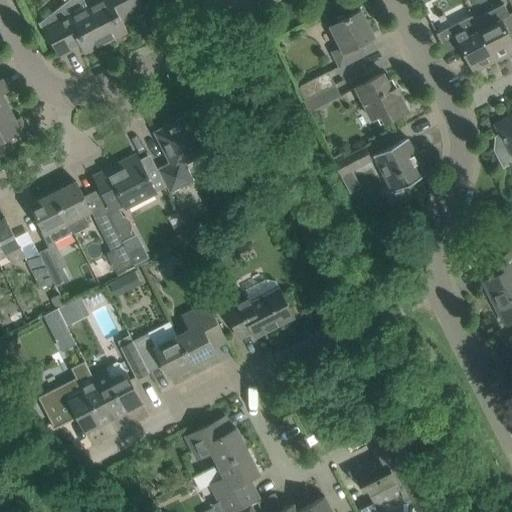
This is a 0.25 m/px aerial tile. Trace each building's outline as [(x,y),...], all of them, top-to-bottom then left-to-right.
[(106,42),(87,6),(84,0),(72,0),(42,25),(59,57),(63,55),(62,53),(80,44),(84,53),(106,42)] [(99,0),(87,6),(106,42),(127,31),(120,17),(142,5),(139,0),(99,0)] [(511,14),(511,12),(509,13),(504,4),(474,19),(495,61),(511,51),(511,41),(511,40),(511,39),(511,14)] [(329,25),(341,47),(332,52),(340,67),(376,48),(375,47),(370,50),(365,40),(374,36),(361,9),(329,25)] [(472,15),(436,33),(441,43),(444,49),(446,52),(460,45),(473,71),(495,61),(474,19),(472,15)] [(297,88),(303,101),(307,99),(334,85),(335,84),(328,71),(297,88)] [(384,122),(390,119),(408,109),(396,86),(390,89),(388,85),(390,84),(384,72),(355,87),(371,118),(379,114),(384,122)] [(340,96),(334,85),(307,99),(303,101),(309,112),(340,96)] [(8,106),(0,109),(0,154),(13,148),(8,136),(25,127),(23,122),(17,124),(8,106)] [(211,151),(201,131),(191,113),(154,132),(169,162),(157,169),(166,186),(169,193),(194,181),(185,164),(211,151)] [(503,166),(511,161),(511,114),(494,124),(500,135),(497,137),(495,150),(503,166)] [(373,155),(383,173),(392,191),(426,174),(407,137),(373,155)] [(334,162),(341,176),(371,160),(364,146),(334,162)] [(146,174),(139,159),(136,155),(118,164),(112,167),(94,176),(103,194),(109,207),(121,201),(125,207),(156,192),(166,186),(157,169),(147,174),(146,174)] [(89,225),(83,214),(91,210),(76,181),(53,193),(73,232),(73,233),(89,225)] [(38,200),(30,205),(43,230),(40,231),(47,245),(73,232),(53,193),(51,188),(36,196),(38,200)] [(111,251),(124,244),(122,241),(107,211),(94,218),(111,251)] [(15,238),(14,235),(5,217),(0,219),(0,255),(6,253),(7,252),(12,263),(25,257),(19,246),(15,238)] [(136,234),(131,237),(122,241),(124,244),(130,255),(129,255),(134,265),(148,258),(136,234)] [(39,252),(50,275),(63,268),(51,246),(39,252)] [(511,250),(485,265),(491,278),(483,282),(504,323),(511,319),(511,250)] [(39,252),(26,259),(41,288),(54,281),(50,275),(39,252)] [(279,288),(276,281),(266,278),(244,290),(248,297),(238,302),(224,309),(230,320),(239,338),(251,332),(254,337),(265,332),(294,317),(285,299),(279,288)] [(224,334),(214,316),(207,303),(181,316),(189,330),(177,336),(192,364),(215,352),(209,342),(224,334)] [(14,331),(27,325),(20,311),(7,317),(14,331)] [(169,376),(192,364),(177,336),(156,347),(149,333),(133,341),(149,372),(163,365),(169,376)] [(129,335),(117,341),(136,379),(149,372),(133,341),(129,335)] [(52,408),(45,411),(54,428),(73,418),(77,416),(85,432),(114,417),(92,376),(84,361),(71,368),(76,378),(45,394),(52,408)] [(92,376),(114,417),(142,403),(126,371),(125,372),(121,363),(116,362),(105,368),(106,369),(92,376)] [(189,435),(184,438),(195,460),(200,457),(212,451),(219,465),(247,450),(236,427),(221,435),(214,422),(189,435)] [(405,499),(417,493),(394,447),(378,455),(380,458),(358,470),(353,473),(359,484),(362,490),(367,488),(376,506),(377,505),(390,498),(401,493),(405,499)] [(214,507),(203,511),(231,511),(241,507),(236,496),(254,487),(250,478),(251,477),(259,473),(247,450),(219,465),(224,475),(208,483),(218,503),(213,505),(214,507)] [(151,500),(158,491),(147,483),(140,491),(151,500)] [(292,504),(296,511),(332,511),(324,496),(297,510),(293,503),(292,504)]
